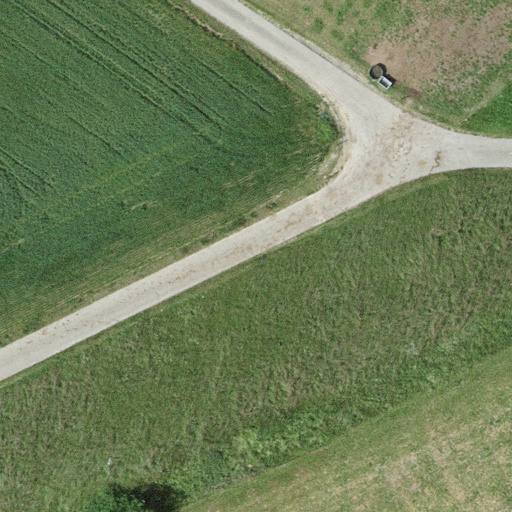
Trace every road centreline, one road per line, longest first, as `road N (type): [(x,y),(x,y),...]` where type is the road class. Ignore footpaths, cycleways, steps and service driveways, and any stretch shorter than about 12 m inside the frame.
road 1 (track): [(511,154),(435,150),(0,365)]
road 2 (track): [(435,150),(210,0)]
